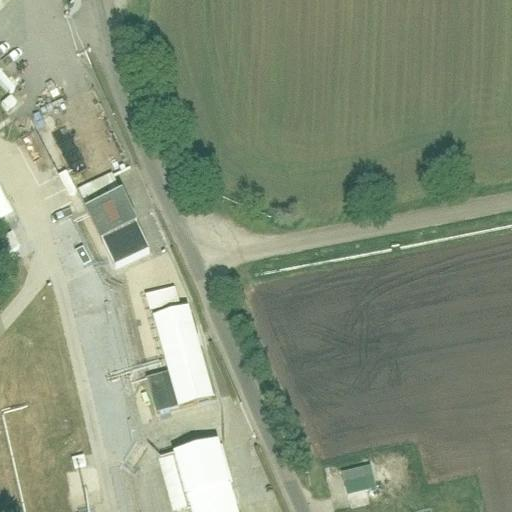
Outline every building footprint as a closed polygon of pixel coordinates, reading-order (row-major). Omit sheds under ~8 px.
[(0,0),(0,8),(9,0),(0,0)] [(119,185),(71,202),(81,230),(129,214),(119,185)] [(146,378),(150,400),(202,390),(188,308),(155,314),(165,374),(146,378)] [(47,372),(48,365),(48,360),(46,356),(45,353),(42,349),(37,346),(33,344),(25,344),(22,344),(17,346),(11,351),(7,357),(6,361),(6,365),(6,369),(8,374),(13,380),(19,385),(24,386),(28,386),(32,385),(36,384),(43,379),(47,372)] [(190,511),(223,511),(212,446),(156,456),(165,507),(188,503),(190,511)] [(367,511),(358,467),(338,472),(347,511),(367,511)]
